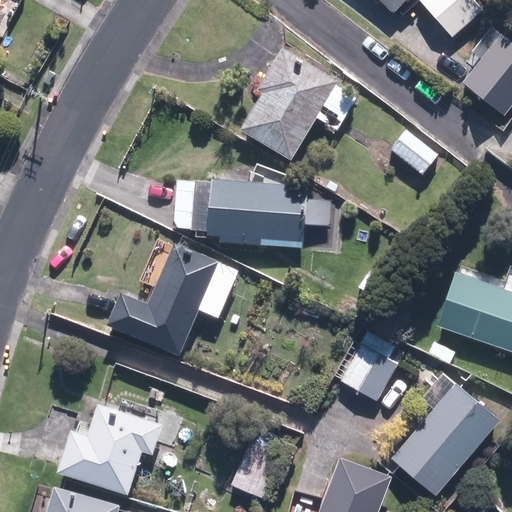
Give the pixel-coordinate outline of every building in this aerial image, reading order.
[(379,0),(393,13),(406,0),(379,0)] [(483,13),(472,0),(421,0),(420,1),(451,39),(483,13)] [(511,109),(511,39),(503,33),(468,80),(510,111),(511,109)] [(244,122),(291,152),(318,111),(338,124),(357,94),(337,81),(340,75),(288,42),(262,83),(267,87),(244,122)] [(398,149),(428,173),(444,154),(414,130),(398,149)] [(209,183),(205,232),(231,233),(230,245),(271,248),(271,240),(301,242),(305,187),(223,181),(223,184),(209,183)] [(108,324),(177,353),(217,261),(175,243),(149,304),(122,293),(108,324)] [(361,286),(379,299),(393,280),(375,267),(361,286)] [(511,292),(454,272),(436,325),(511,351),(511,292)] [(347,379),(381,400),(401,366),(367,345),(347,379)] [(400,457),(442,494),(507,419),(464,382),(400,457)] [(61,471),(127,494),(142,450),(151,453),(160,424),(100,403),(89,435),(75,430),(61,471)] [(237,483),(269,496),(287,451),(257,439),(237,483)] [(329,511),(385,511),(400,476),(351,457),(329,511)] [(116,511),(121,498),(60,480),(50,511),(116,511)] [(294,511),(321,511),(325,502),(301,494),(294,511)]
